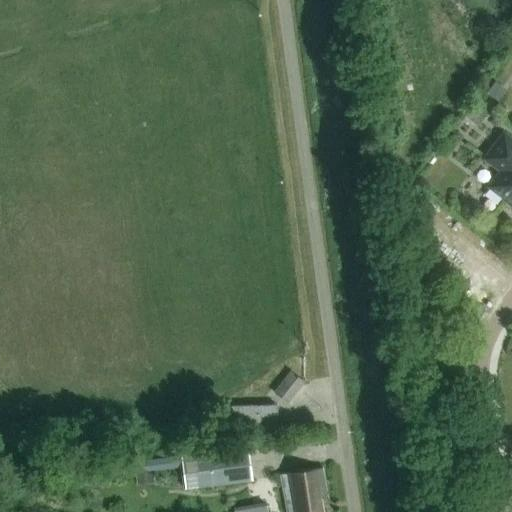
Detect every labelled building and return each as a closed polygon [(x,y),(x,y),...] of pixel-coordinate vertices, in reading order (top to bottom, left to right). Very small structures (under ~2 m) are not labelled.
[(486,109),(473,100),(461,116),(474,125),(486,109)] [(511,141),(504,136),(485,160),(502,172),(490,188),(505,200),(504,201),(511,206),(511,141)] [(288,404),(304,382),(290,372),(273,393),(288,404)] [(228,431),(277,429),(276,405),(228,407),(228,431)] [(186,491),(246,483),(243,448),(182,456),(186,491)] [(136,485),(153,484),(152,466),(134,467),(136,485)] [(322,511),(320,499),(327,497),(321,469),(280,476),(286,511),(322,511)] [(265,511),(263,500),(231,505),(232,511),(265,511)]
